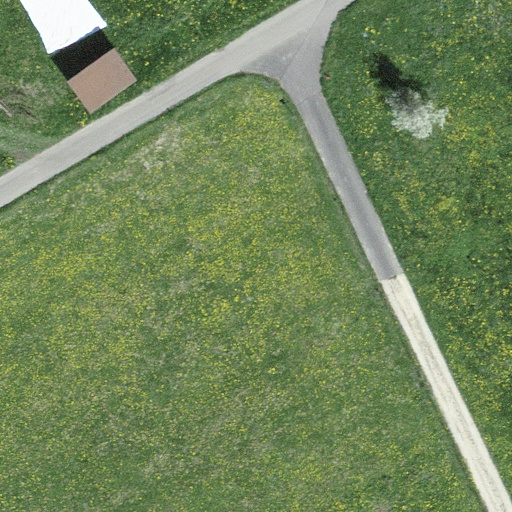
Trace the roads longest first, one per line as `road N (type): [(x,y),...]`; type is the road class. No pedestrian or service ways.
road 1 (track): [(504,511),(278,31)]
road 2 (track): [(328,0),(0,194)]
